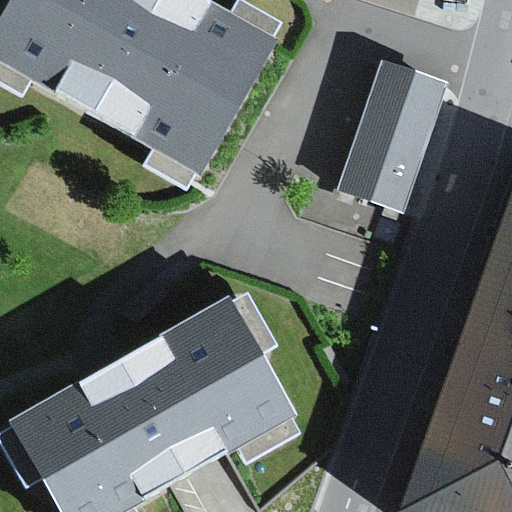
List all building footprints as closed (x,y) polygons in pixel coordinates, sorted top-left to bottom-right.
[(5,0),(0,10),(0,101),(13,109),(21,94),(141,162),(132,177),(177,203),(273,35),(230,10),(221,26),(175,0),(5,0)] [(376,72),(332,203),(397,224),(441,94),(376,72)] [(511,180),(510,180),(469,296),(511,311),(511,180)] [(511,311),(469,296),(427,416),(511,445),(511,311)] [(269,357),(236,299),(0,434),(0,471),(13,495),(26,487),(40,511),(140,511),(230,460),(239,476),(293,445),(249,369),(269,357)] [(511,511),(511,445),(427,416),(393,511),(511,511)]
